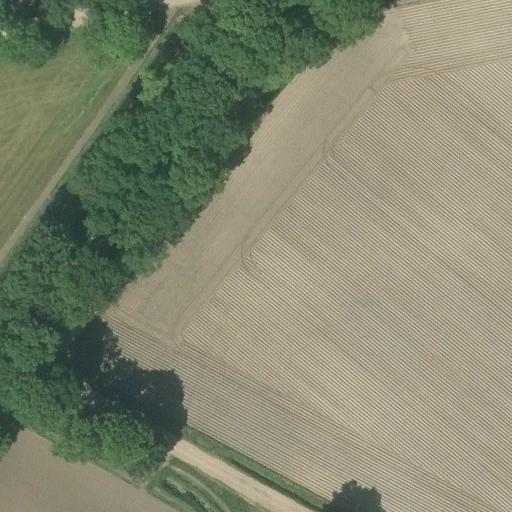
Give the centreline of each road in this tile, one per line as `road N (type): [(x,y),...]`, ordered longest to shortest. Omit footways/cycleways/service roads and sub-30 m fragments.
road 1 (track): [(315,0),(278,62),(88,303),(50,363),(47,389),(266,511)]
road 2 (track): [(0,36),(176,0)]
